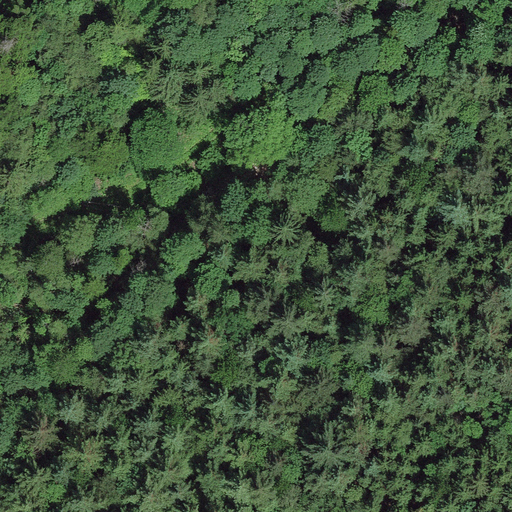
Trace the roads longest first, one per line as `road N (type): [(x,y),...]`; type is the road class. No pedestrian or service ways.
road 1 (track): [(0,448),(170,271),(244,218),(364,105),(511,5)]
road 2 (track): [(364,0),(161,191),(53,277),(0,304)]
